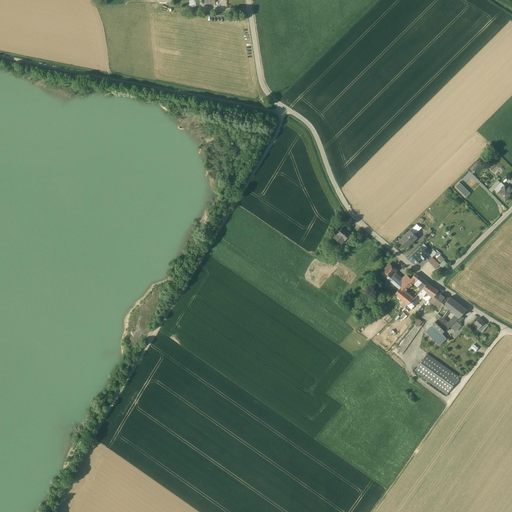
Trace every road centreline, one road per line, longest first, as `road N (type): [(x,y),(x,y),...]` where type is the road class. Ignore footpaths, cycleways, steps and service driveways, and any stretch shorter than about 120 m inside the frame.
road 1 (track): [(55,511),(107,410),(276,133),(279,113)]
road 2 (track): [(279,113),(0,56)]
road 3 (unclassified): [(249,10),(263,87),(311,127),(346,205)]
road 4 (track): [(373,511),(447,405)]
road 5 (residential): [(346,205),(436,284)]
